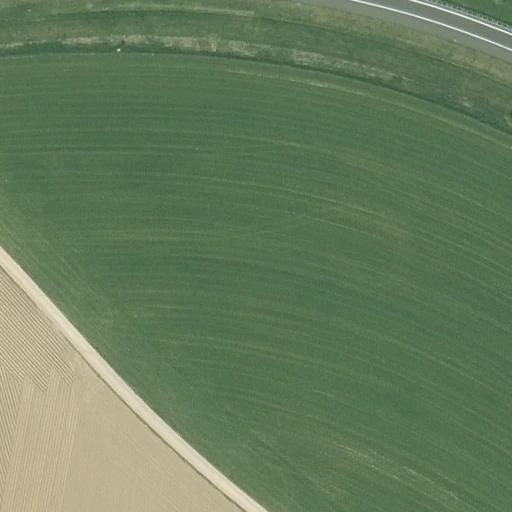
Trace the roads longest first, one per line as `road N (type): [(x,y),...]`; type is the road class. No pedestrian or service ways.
road 1 (track): [(257,511),(134,402),(0,254)]
road 2 (motorway): [(369,0),(511,47)]
